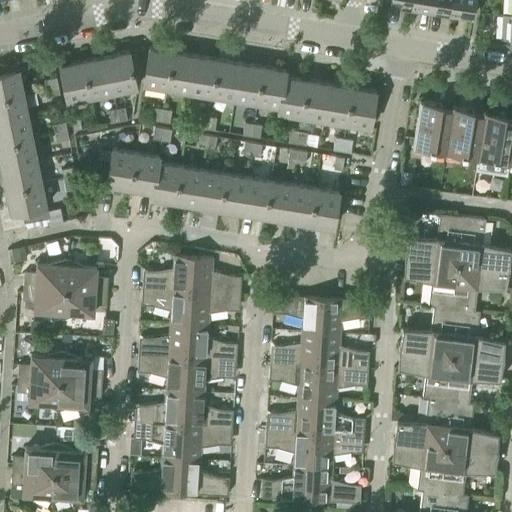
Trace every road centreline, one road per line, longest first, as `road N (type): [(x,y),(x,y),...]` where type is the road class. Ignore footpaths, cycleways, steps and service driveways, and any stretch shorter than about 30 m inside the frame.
road 1 (residential): [(112,511),(129,226),(259,245)]
road 2 (residential): [(241,511),(259,245)]
road 3 (residential): [(375,511),(390,275),(372,261)]
road 4 (unclassified): [(142,6),(348,37)]
road 5 (residential): [(383,191),(380,158),(399,46)]
road 6 (unclassified): [(0,33),(142,6)]
road 7 (residential): [(511,209),(383,191)]
